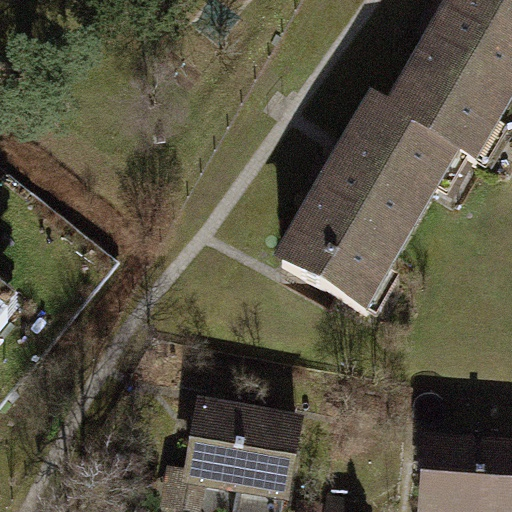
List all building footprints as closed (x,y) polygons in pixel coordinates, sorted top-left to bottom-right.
[(511,0),(470,0),(405,119),(494,167),(511,176),(511,0)] [(407,326),(494,167),(405,119),(384,107),(296,266),(407,326)] [(113,264),(0,173),(0,359),(21,377),(113,264)] [(315,511),(328,430),(224,410),(207,494),(294,511),(315,511)] [(511,511),(511,451),(450,450),(448,511),(511,511)]
